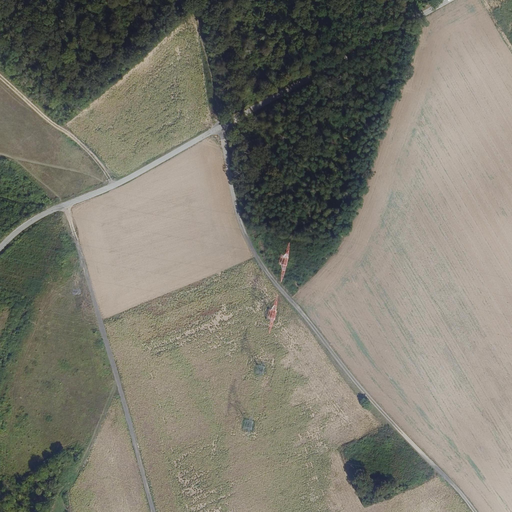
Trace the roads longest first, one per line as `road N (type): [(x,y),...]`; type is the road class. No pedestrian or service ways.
road 1 (track): [(474,511),(358,384),(252,248),(233,201),(194,0)]
road 2 (unclassified): [(0,247),(27,222),(114,185),(452,0)]
road 3 (track): [(153,511),(65,205)]
road 4 (track): [(0,77),(78,141),(114,185)]
